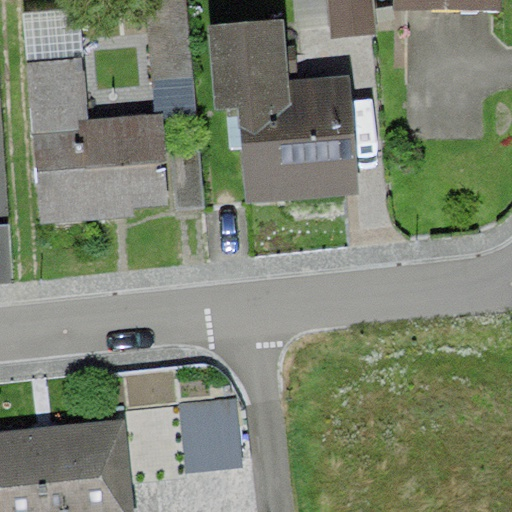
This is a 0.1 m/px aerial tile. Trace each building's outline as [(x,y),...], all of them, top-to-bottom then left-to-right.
[(188,0),(148,0),(150,88),(190,87),(188,0)] [(367,0),(332,0),(333,34),(368,34),(367,0)] [(394,0),(395,10),(502,10),(502,0),(394,0)] [(277,25),(207,30),(214,117),(229,116),(236,200),(348,191),(340,85),(282,90),(277,25)] [(81,61),(33,62),(35,218),(165,216),(164,123),(82,125),(81,61)] [(203,150),(178,150),(179,211),(204,211),(203,150)] [(128,511),(120,423),(0,435),(0,511),(128,511)]
